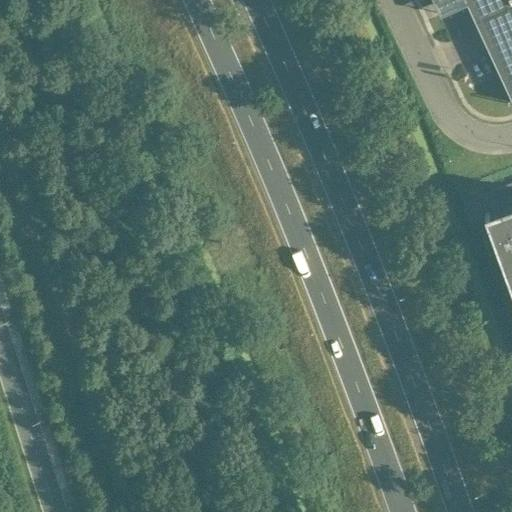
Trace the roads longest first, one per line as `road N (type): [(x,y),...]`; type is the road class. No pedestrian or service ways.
road 1 (trunk): [(193,0),(326,308),(398,511)]
road 2 (trunk): [(460,511),(398,330),(259,0)]
road 3 (unclassified): [(511,133),(475,137),(448,120),(385,0)]
road 4 (unclassified): [(55,511),(0,339)]
